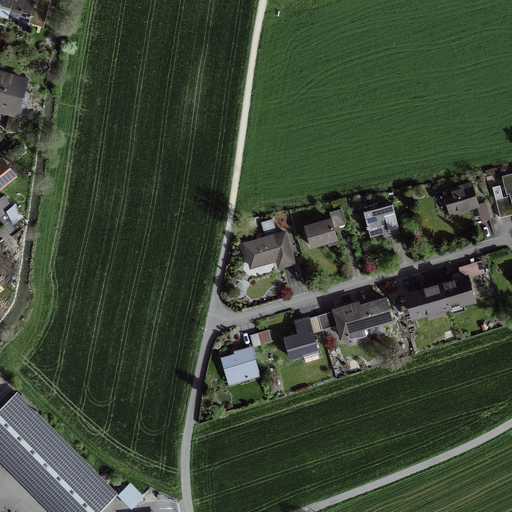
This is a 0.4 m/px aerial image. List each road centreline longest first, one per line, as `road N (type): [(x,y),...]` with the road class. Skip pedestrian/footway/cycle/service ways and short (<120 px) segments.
road 1 (residential): [(210,319),(511,240)]
road 2 (track): [(262,0),(228,229)]
road 3 (residential): [(511,423),(312,511)]
road 4 (residential): [(210,319),(184,468),(191,511)]
